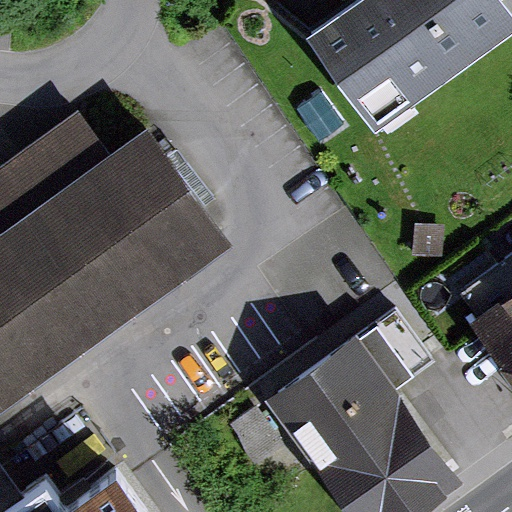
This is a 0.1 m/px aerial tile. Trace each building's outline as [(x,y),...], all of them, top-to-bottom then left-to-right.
[(511,0),(355,0),(315,29),(378,116),(511,19),(511,0)] [(0,183),(0,399),(244,238),(171,129),(129,156),(102,116),(0,183)] [(511,257),(468,290),(511,350),(511,257)] [(356,331),(279,385),(368,511),(387,511),(452,467),(356,331)] [(13,498),(59,474),(49,456),(3,481),(13,498)] [(147,511),(115,468),(53,511),(147,511)]
